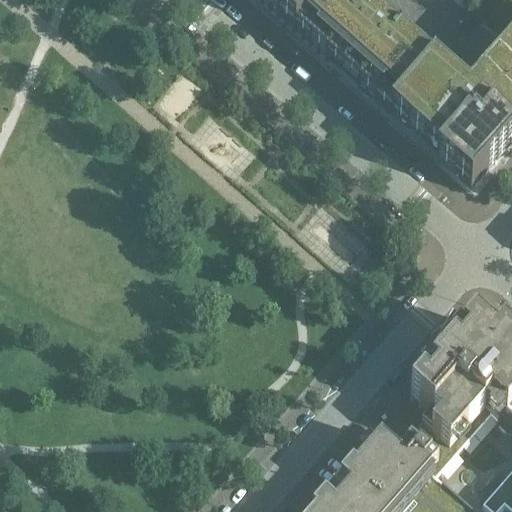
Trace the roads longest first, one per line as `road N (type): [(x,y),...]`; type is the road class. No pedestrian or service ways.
road 1 (residential): [(475,254),(185,0)]
road 2 (residential): [(249,511),(475,254)]
